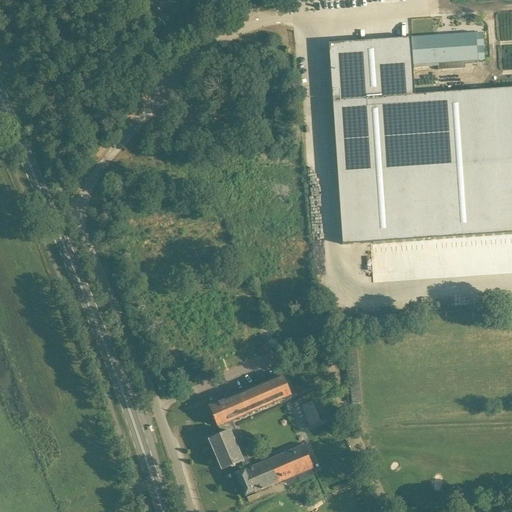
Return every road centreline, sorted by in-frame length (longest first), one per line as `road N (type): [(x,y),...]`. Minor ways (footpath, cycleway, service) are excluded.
road 1 (track): [(315,16),(335,287),(511,277)]
road 2 (primary): [(163,511),(102,334),(0,97)]
road 3 (unclassified): [(400,511),(380,493),(317,342),(157,407)]
road 4 (unclassified): [(157,407),(74,215)]
